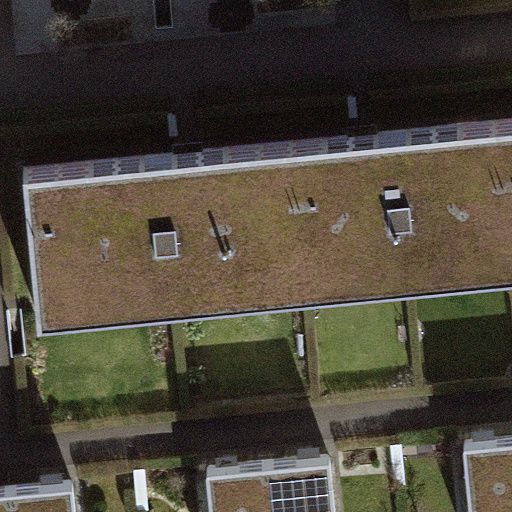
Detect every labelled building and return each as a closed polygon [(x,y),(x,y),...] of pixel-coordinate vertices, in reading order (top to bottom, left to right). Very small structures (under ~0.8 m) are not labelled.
[(511,120),(7,164),(21,315),(511,271),(511,120)] [(511,511),(511,439),(446,445),(452,511),(511,511)] [(330,511),(325,457),(261,463),(265,511),(330,511)] [(265,511),(261,463),(192,469),(196,511),(265,511)] [(68,511),(66,483),(1,489),(2,511),(68,511)]
